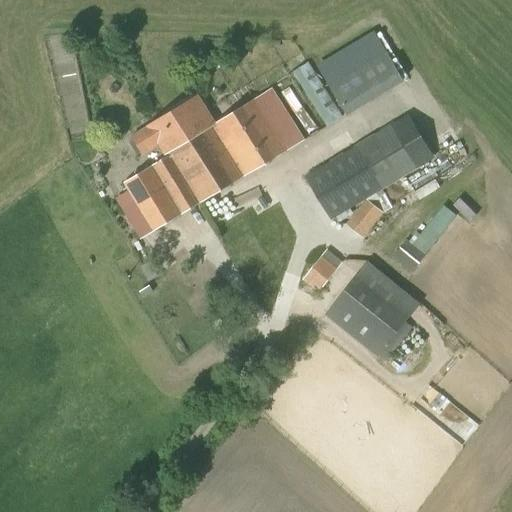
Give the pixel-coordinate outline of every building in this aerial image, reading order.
[(329,125),(342,117),(308,62),(295,70),(329,125)] [(347,115),(376,97),(358,68),(329,85),(347,115)] [(178,165),(201,202),(291,148),(262,101),(219,127),(199,95),(164,117),(175,135),(173,136),(187,159),(178,165)] [(126,183),(155,230),(201,202),(178,165),(187,159),(173,136),(175,135),(164,117),(133,136),(134,138),(128,141),(137,155),(142,151),(144,154),(159,145),(167,158),(126,183)] [(357,145),(305,175),(332,222),(383,190),(357,145)] [(363,239),(383,213),(367,200),(346,225),(363,239)] [(411,273),(433,245),(417,232),(409,241),(407,239),(392,257),(411,273)] [(327,248),(302,280),(318,293),(343,261),(327,248)] [(378,358),(408,319),(357,277),(325,315),(378,358)]
